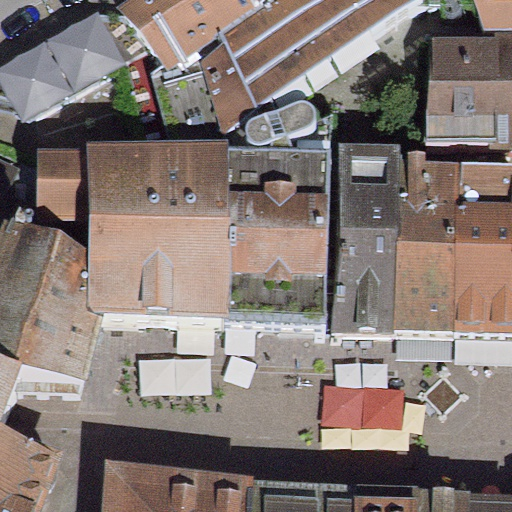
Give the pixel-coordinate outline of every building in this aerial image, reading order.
[(238,0),(157,0),(125,26),(173,80),(157,90),(177,158),(195,166),(197,172),(228,172),(199,61),(254,25),(238,0)] [(316,343),(326,344),(332,126),(320,135),(306,122),(281,133),(263,92),(358,26),(374,50),(445,0),(291,0),(254,25),(199,61),(228,172),(225,334),(316,337),(316,343)] [(238,0),(254,25),(291,0),(238,0)] [(511,0),(473,0),(490,41),(511,40),(511,0)] [(11,81),(38,131),(127,79),(100,31),(11,81)] [(511,52),(435,53),(430,155),(511,157),(511,52)] [(403,173),(341,170),(335,344),(345,345),(346,338),(399,341),(403,186),(403,173)] [(139,331),(225,334),(228,172),(197,172),(42,172),(43,231),(43,236),(91,238),(92,287),(99,330),(139,331)] [(0,175),(0,370),(25,379),(84,396),(99,330),(92,287),(91,238),(43,236),(43,231),(28,223),(30,219),(4,207),(17,184),(0,175)] [(399,341),(455,341),(459,202),(460,186),(403,186),(399,341)] [(511,203),(459,202),(455,341),(511,341),(511,203)] [(0,462),(2,463),(5,456),(0,453),(0,452),(3,444),(11,418),(21,389),(25,379),(0,370),(0,462)] [(0,511),(41,511),(55,478),(5,456),(2,463),(0,462),(0,511)] [(120,511),(182,511),(183,502),(121,494),(120,511)] [(257,511),(258,510),(183,502),(182,511),(257,511)]
